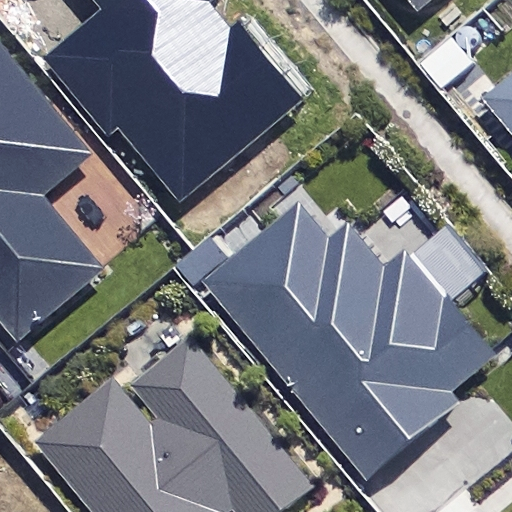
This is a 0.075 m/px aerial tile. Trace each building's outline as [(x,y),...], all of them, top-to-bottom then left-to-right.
[(120,126),(179,200),(311,94),(249,16),(232,30),(207,0),(98,0),(106,9),(48,55),(111,133),(120,126)] [(416,0),(426,12),(441,0),(416,0)] [(100,163),(5,47),(0,51),(0,319),(24,349),(112,276),(51,203),(100,163)] [(511,97),(498,109),(511,126),(511,97)] [(344,252),(314,217),(221,296),(383,488),(471,414),(461,403),(507,365),(420,263),(399,280),(363,237),(344,252)] [(108,376),(35,435),(97,511),(224,511),(220,506),(232,496),(244,511),(278,511),(313,483),(191,333),(129,383),(156,416),(147,424),(108,376)]
